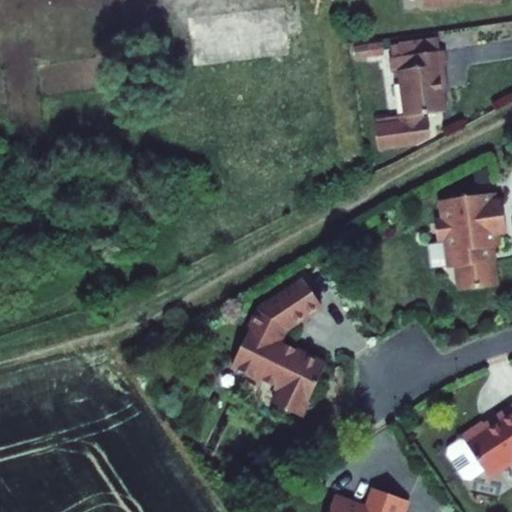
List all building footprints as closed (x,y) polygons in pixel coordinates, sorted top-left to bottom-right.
[(404,45),(406,57),(445,50),(443,38),(404,45)] [(352,47),(353,61),(382,58),(381,44),(352,47)] [(406,57),(400,58),(403,73),(409,72),(418,121),(387,126),(391,150),(426,144),(443,134),(440,117),(435,118),(434,114),(456,110),(448,65),(454,64),(451,49),(445,50),(406,57)] [(508,199),(506,190),(450,198),(453,218),(444,219),(447,237),(455,236),(459,266),(467,265),(470,285),(480,283),(481,287),(494,285),(494,282),(505,280),(502,259),(495,254),(502,244),(508,244),(507,231),(511,230),(511,201),(511,198),(508,199)] [(292,328),(328,304),(312,279),(266,309),(238,365),(285,388),(279,402),(307,416),(333,364),(283,340),(290,326),(292,328)] [(511,413),(505,418),(507,421),(496,429),(492,423),(471,437),(471,438),(493,471),(494,473),(509,463),(511,467),(511,413)] [(493,471),(471,438),(458,448),(456,455),(475,483),(493,471)] [(511,467),(509,463),(494,473),(498,479),(511,469),(511,467)] [(411,511),(415,502),(384,490),(375,511),(374,511),(368,509),(367,507),(366,506),(365,505),(363,505),(361,505),(360,506),(341,499),(336,511),(411,511)]
